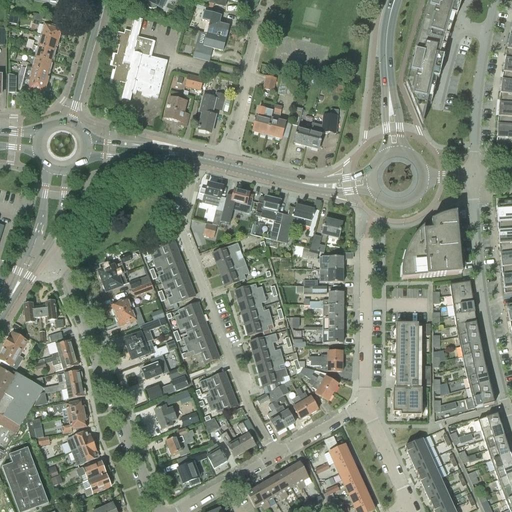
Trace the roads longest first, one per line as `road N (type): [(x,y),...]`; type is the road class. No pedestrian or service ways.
road 1 (unclassified): [(274,456),(182,236),(197,157)]
road 2 (residential): [(157,511),(69,280),(39,256)]
road 3 (residential): [(511,426),(483,313),(473,176)]
road 4 (residential): [(364,406),(367,238)]
road 5 (unclassified): [(473,176),(488,34)]
road 6 (unclassified): [(71,123),(102,0)]
